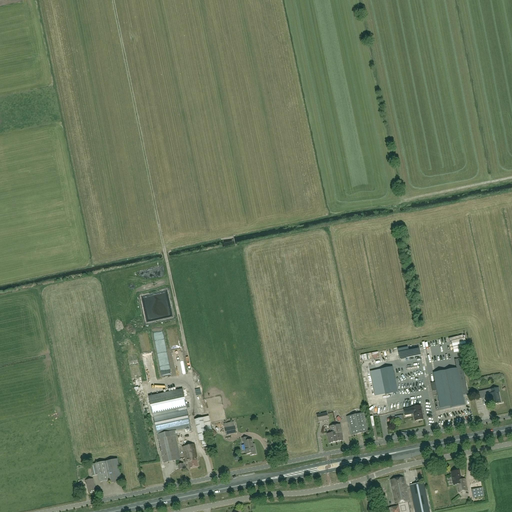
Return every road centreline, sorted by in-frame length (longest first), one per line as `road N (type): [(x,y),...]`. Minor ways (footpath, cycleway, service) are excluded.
road 1 (unclassified): [(50,511),(511,416)]
road 2 (unclassified): [(183,511),(364,480)]
road 3 (unclassified): [(364,480),(511,444)]
road 4 (primary): [(111,511),(259,480)]
road 5 (primary): [(259,480),(396,452)]
road 6 (primary): [(396,452),(259,480)]
